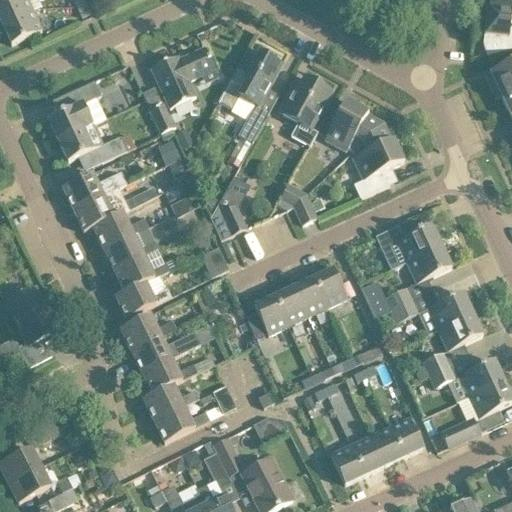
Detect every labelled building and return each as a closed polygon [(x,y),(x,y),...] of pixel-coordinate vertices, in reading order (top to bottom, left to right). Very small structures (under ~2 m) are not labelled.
[(8,0),(0,4),(0,24),(2,28),(32,14),(25,0),(8,0)] [(72,0),(77,10),(86,6),(83,0),(72,0)] [(488,59),(511,52),(511,31),(510,31),(511,15),(511,6),(489,3),(485,38),(485,48),(488,59)] [(77,10),(82,21),(91,17),(86,6),(77,10)] [(32,14),(2,28),(11,49),(42,35),(32,14)] [(170,64),(151,73),(159,91),(170,113),(196,101),(189,85),(202,79),(206,88),(219,82),(215,73),(213,70),(205,52),(179,64),(178,60),(170,64)] [(238,72),(237,71),(218,106),(232,114),(231,116),(247,124),(238,140),(252,148),(266,122),(256,116),(282,69),(259,56),(245,80),(236,75),(238,72)] [(511,65),(484,78),(495,102),(501,99),(500,98),(511,92),(511,65)] [(279,116),(297,126),(290,139),(309,150),(317,136),(312,133),(325,110),(323,109),(331,96),(304,81),(292,103),(287,101),(279,116)] [(48,123),(58,145),(92,129),(83,108),(101,100),(94,85),(69,97),(75,111),(48,123)] [(511,92),(500,98),(501,99),(511,121),(511,119),(511,92)] [(348,153),(351,157),(355,161),(352,162),(363,185),(354,189),(360,204),(389,190),(383,176),(391,172),(404,166),(393,143),(391,144),(383,127),(367,118),(368,116),(346,104),(324,144),(346,156),(348,153)] [(150,114),(162,139),(176,132),(169,118),(167,119),(162,109),(150,114)] [(92,129),(58,145),(68,166),(95,154),(101,167),(127,156),(120,141),(102,149),(92,129)] [(178,139),(182,148),(190,144),(186,135),(178,139)] [(180,163),(172,144),(158,150),(166,169),(168,168),(178,163),(180,163)] [(168,168),(174,182),(185,177),(178,163),(168,168)] [(62,192),(73,214),(117,192),(118,193),(126,189),(121,176),(98,187),(93,177),(62,192)] [(294,212),(302,230),(317,223),(305,197),(287,188),(276,208),(287,214),(294,212)] [(84,236),(93,232),(124,216),(124,217),(157,200),(152,191),(132,201),(124,205),(118,193),(117,192),(73,214),(84,236)] [(173,217),(188,213),(183,191),(168,194),(173,217)] [(205,205),(209,216),(215,204),(208,200),(205,205)] [(210,223),(221,245),(246,234),(235,210),(223,215),(219,207),(210,223)] [(93,232),(103,253),(149,231),(144,222),(131,230),(124,217),(124,216),(93,232)] [(416,222),(376,240),(392,274),(407,267),(441,251),(431,230),(422,234),(416,222)] [(208,228),(201,232),(206,242),(213,238),(208,228)] [(103,253),(113,275),(145,260),(145,261),(160,253),(149,231),(103,253)] [(441,251),(407,267),(417,288),(451,272),(441,251)] [(113,275),(124,296),(124,297),(147,286),(147,287),(171,275),(167,267),(152,275),(145,261),(145,260),(113,275)] [(333,273),(313,282),(327,313),(347,304),(333,273)] [(313,282),(294,291),(308,322),(327,313),(313,282)] [(124,297),(124,296),(115,300),(126,323),(144,314),(171,301),(167,292),(153,299),(147,287),(147,286),(124,297)] [(294,291),(274,300),(288,331),(308,322),(294,291)] [(18,351),(19,355),(28,373),(51,361),(44,347),(55,342),(53,338),(57,336),(35,293),(17,302),(4,309),(25,348),(18,351)] [(390,316),(412,306),(406,293),(384,303),(390,316)] [(438,334),(472,319),(462,297),(428,313),(438,334)] [(288,331),(274,300),(254,310),(268,340),(288,331)] [(412,306),(390,316),(396,329),(418,318),(412,306)] [(120,333),(131,355),(160,341),(176,334),(172,326),(157,334),(149,319),(120,333)] [(438,334),(448,356),(482,340),(472,319),(438,334)] [(194,337),(165,351),(160,341),(131,355),(141,377),(172,363),(200,350),(194,337)] [(235,344),(233,351),(236,358),(247,352),(241,341),(235,344)] [(0,364),(19,355),(18,351),(13,343),(0,349),(0,364)] [(442,357),(423,366),(424,369),(418,372),(416,378),(419,384),(429,379),(448,371),(442,357)] [(350,363),(353,369),(363,365),(361,359),(350,363)] [(172,363),(141,377),(152,399),(173,388),(174,389),(197,378),(192,369),(178,376),(172,363)] [(353,369),(350,363),(331,372),(333,378),(353,369)] [(459,381),(469,402),(504,386),(494,364),(459,381)] [(363,374),(367,382),(377,378),(373,370),(363,374)] [(454,384),(448,371),(429,379),(435,393),(454,384)] [(357,387),(367,382),(363,374),(353,379),(357,387)] [(311,381),(314,388),(324,383),(321,376),(311,381)] [(314,388),(311,381),(301,385),(304,392),(314,388)] [(344,384),(349,397),(357,394),(352,381),(344,384)] [(511,408),(511,404),(504,386),(469,402),(479,423),(511,408)] [(180,403),(174,389),(173,388),(152,399),(143,403),(153,425),(184,410),(185,412),(200,404),(196,395),(180,403)] [(327,400),(337,396),(334,389),(324,393),(327,400)] [(212,397),(223,418),(236,412),(225,390),(212,397)] [(317,405),(327,400),(324,393),(314,398),(317,405)] [(274,407),(269,397),(258,402),(264,413),(274,407)] [(184,410),(153,425),(164,447),(209,425),(205,417),(191,424),(185,412),(184,410)] [(256,429),(263,446),(290,433),(283,417),(256,429)] [(410,423),(389,432),(403,462),(423,453),(410,423)] [(441,438),(448,453),(480,437),(475,425),(474,423),(467,426),(441,438)] [(29,440),(35,451),(65,436),(60,424),(29,440)] [(389,432),(370,441),(384,471),(403,462),(389,432)] [(370,441),(350,450),(364,480),(384,471),(370,441)] [(212,450),(216,458),(228,481),(229,481),(244,473),(228,442),(212,450)] [(364,480),(350,450),(330,459),(344,489),(364,480)] [(0,466),(0,470),(9,487),(40,471),(30,452),(0,466)] [(81,454),(69,459),(75,470),(86,465),(81,454)] [(228,481),(216,458),(205,463),(220,491),(231,485),(229,481),(228,481)] [(278,511),(292,505),(271,465),(242,480),(258,511),(278,511)] [(40,471),(9,487),(19,507),(50,491),(40,471)] [(511,511),(511,471),(506,474),(511,486),(511,506),(499,511),(511,511)] [(57,486),(63,497),(72,492),(66,481),(57,486)] [(162,496),(158,489),(148,494),(152,501),(151,502),(156,511),(167,506),(162,496)] [(198,494),(201,500),(206,511),(231,511),(225,499),(214,505),(206,490),(198,494)] [(206,511),(201,500),(182,509),(173,491),(162,496),(167,506),(169,511),(206,511)] [(72,492),(63,497),(48,505),(51,511),(62,511),(78,504),(72,492)] [(476,511),(471,501),(449,511),(476,511)]
